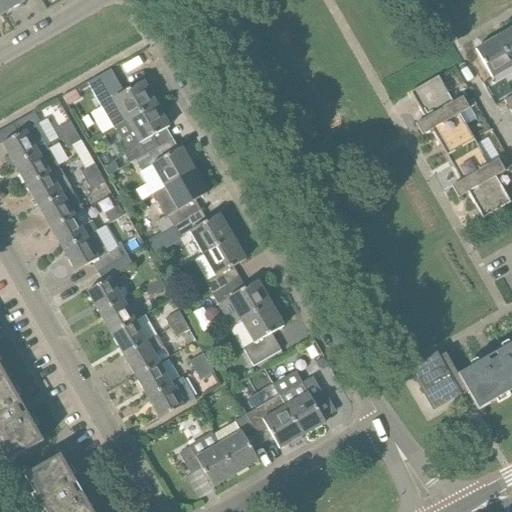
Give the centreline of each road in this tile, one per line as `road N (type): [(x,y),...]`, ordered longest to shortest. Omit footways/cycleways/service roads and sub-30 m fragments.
road 1 (residential): [(382,422),(142,0)]
road 2 (residential): [(153,511),(0,236)]
road 3 (residential): [(227,511),(382,422)]
